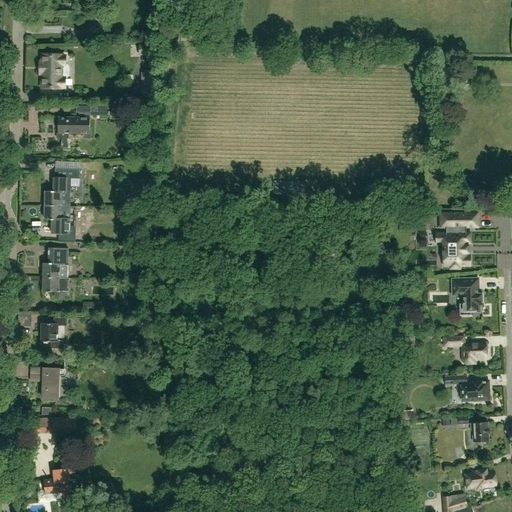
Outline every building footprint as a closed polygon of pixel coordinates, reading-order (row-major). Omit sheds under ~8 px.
[(168,36),(167,43),(178,44),(179,37),(168,36)] [(139,56),(158,55),(158,42),(139,42),(139,56)] [(68,64),(61,64),(61,56),(42,56),(42,88),(62,88),(62,87),(64,87),(64,79),(67,79),(69,78),(70,74),(70,71),(70,68),(69,66),(68,64)] [(100,68),(111,68),(111,60),(101,60),(100,68)] [(481,67),(477,70),(481,77),(486,74),(481,67)] [(142,71),(141,98),(157,98),(158,71),(142,71)] [(79,113),(79,118),(58,118),(58,133),(56,133),(56,138),(61,138),(61,148),(69,148),(69,134),(90,134),(90,118),(89,118),(89,116),(109,116),(109,104),(92,104),(92,106),(76,106),(76,113),(79,113)] [(45,191),(45,207),(68,207),(68,206),(70,206),(71,178),(79,178),(79,169),(54,168),(54,169),(54,178),(53,177),(53,192),(45,191)] [(300,182),(273,181),(273,193),(300,194),(300,182)] [(67,219),(68,207),(45,207),(45,220),(53,220),(52,234),(75,235),(75,227),(69,227),(69,219),(67,219)] [(436,233),(436,243),(444,243),(444,251),(442,251),(442,255),(444,255),(444,266),(450,266),(450,269),(460,269),(460,266),(470,266),(470,256),(466,256),(466,253),(468,253),(468,252),(468,251),(466,251),(466,247),(468,247),(468,246),(466,246),(466,243),(470,243),(470,233),(466,233),(466,227),(478,227),(478,213),(441,213),(441,227),(446,227),(446,233),(436,233)] [(142,246),(142,253),(160,255),(161,247),(142,246)] [(68,249),(49,248),(48,264),(44,263),(43,278),(68,279),(68,265),(67,265),(68,249)] [(68,291),(68,279),(43,278),(43,292),(55,293),(55,299),(67,299),(67,291),(68,291)] [(478,279),(452,279),(453,296),(463,295),(463,304),(459,304),(459,315),(471,315),(471,311),(482,311),(482,306),(483,306),(482,293),(479,294),(478,279)] [(110,303),(83,302),(83,313),(110,313),(110,303)] [(148,311),(136,311),(136,323),(137,324),(148,325),(148,311)] [(66,318),(66,313),(54,313),(54,324),(42,324),(41,342),(52,342),(51,348),(63,349),(63,341),(58,341),(58,339),(57,339),(57,335),(58,335),(58,326),(66,326),(66,318)] [(476,359),(487,359),(487,348),(484,348),(484,343),(472,344),(461,345),(461,361),(464,365),(476,365),(476,359)] [(44,367),(30,367),(30,382),(44,383),(43,398),(58,399),(59,375),(65,375),(65,369),(44,369),(44,367)] [(467,376),(445,377),(446,384),(461,383),(462,401),(473,401),(473,398),(489,397),(488,385),(485,385),(485,383),(467,384),(467,376)] [(413,411),(402,412),(403,419),(413,418),(413,411)] [(56,417),(57,431),(66,431),(65,417),(56,417)] [(468,417),(451,418),(451,425),(469,424),(468,417)] [(487,422),(471,423),(471,431),(473,431),(473,442),(488,441),(488,435),(489,433),(490,432),(489,430),(488,429),(487,422)] [(75,459),(59,460),(60,470),(53,471),(54,482),(45,482),(46,494),(62,492),(62,498),(63,498),(64,500),(65,502),(68,501),(70,500),(70,497),(71,497),(71,491),(81,489),(79,478),(70,479),(69,474),(77,473),(75,459)] [(473,472),(473,474),(466,475),(467,485),(477,484),(477,487),(494,485),(493,473),(488,473),(488,468),(478,469),(479,472),(473,472)] [(442,497),(443,511),(452,511),(453,511),(469,506),(466,497),(465,493),(442,497)]
